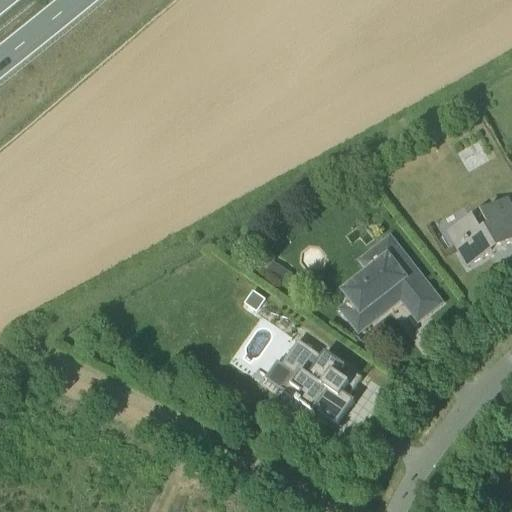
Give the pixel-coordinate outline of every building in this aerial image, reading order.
[(462,243),(454,247),(467,269),(493,254),(492,252),(500,247),(501,250),(511,243),(511,206),(507,199),(483,213),(481,210),(475,213),(469,217),(471,220),(454,230),(462,243)] [(398,294),(403,301),(424,285),(391,242),(377,253),(383,260),(374,267),(377,270),(371,274),(347,293),(353,302),(361,313),(375,303),(382,313),(397,302),(394,298),(398,294)] [(290,273),(272,261),(260,270),(282,284),(290,273)] [(266,301),(253,292),(244,305),(257,314),(266,301)] [(362,381),(325,355),(322,359),(299,343),(282,366),(293,374),(280,391),(314,414),(316,412),(338,427),(355,403),(349,399),(362,381)]
